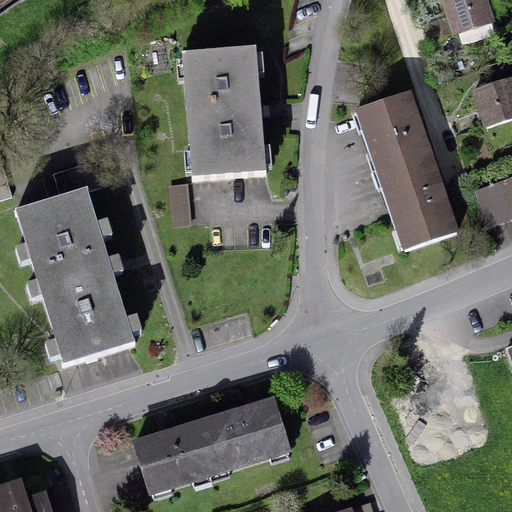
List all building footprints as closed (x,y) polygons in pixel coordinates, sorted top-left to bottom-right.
[(457,37),(493,24),(483,0),(452,0),(444,3),(457,37)] [(255,54),(182,61),(193,189),(266,182),(255,54)] [(511,92),(509,84),(472,97),(484,129),(511,119),(511,92)] [(359,117),(381,183),(426,168),(404,102),(359,117)] [(2,159),(0,159),(0,201),(12,199),(2,159)] [(449,237),(426,168),(381,183),(404,252),(449,237)] [(511,221),(511,184),(476,196),(488,230),(511,221)] [(88,198),(17,219),(61,368),(132,347),(88,198)] [(273,405),(203,427),(219,477),(289,455),(273,405)] [(149,498),(219,477),(203,427),(134,449),(149,498)] [(28,511),(21,489),(0,495),(0,511),(28,511)]
